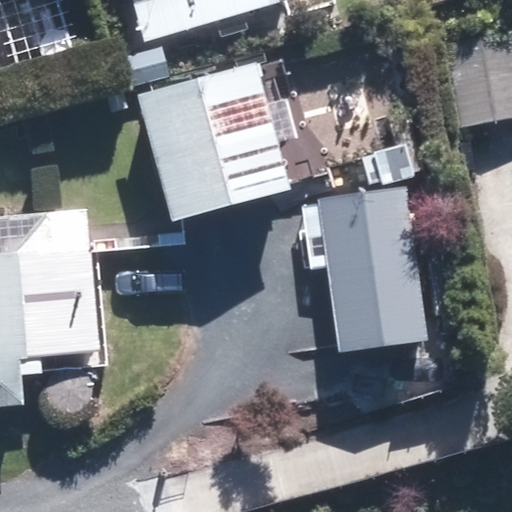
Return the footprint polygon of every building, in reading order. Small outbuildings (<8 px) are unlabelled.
[(139,0),(154,50),(282,12),(278,0),(139,0)] [(511,125),(511,36),(455,45),(469,133),(511,125)] [(179,80),(169,52),(135,62),(143,90),(179,80)] [(155,112),(191,236),(310,202),(305,187),(355,173),(349,150),(336,154),(333,146),(297,158),(274,77),(155,112)] [(384,180),(352,188),(367,245),(398,236),(384,180)] [(418,256),(421,308),(482,304),(479,253),(418,256)] [(0,265),(0,422),(42,420),(40,387),(58,386),(57,370),(112,365),(105,258),(0,265)]
